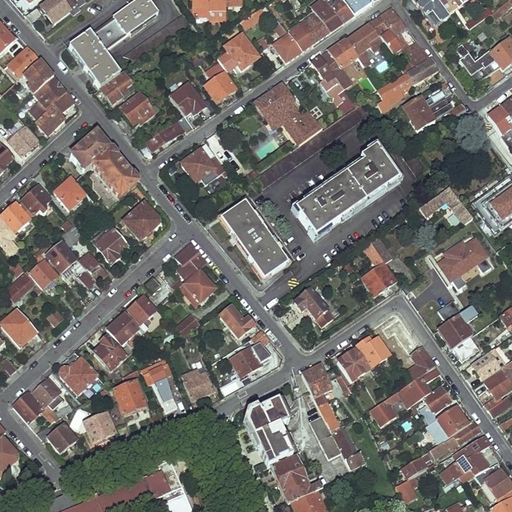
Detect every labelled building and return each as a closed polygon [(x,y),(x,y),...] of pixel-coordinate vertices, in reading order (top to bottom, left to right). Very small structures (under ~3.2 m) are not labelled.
[(55,0),(40,10),(53,27),(70,14),(59,0),(55,0)] [(74,6),(69,0),(59,0),(70,14),(76,9),(74,6)] [(69,51),(101,92),(121,77),(104,55),(156,15),(145,0),(141,0),(112,21),(113,24),(92,39),(88,35),(69,51)] [(77,11),(78,9),(85,5),(82,0),(74,6),(76,9),(77,11)] [(208,25),(224,25),(225,9),(241,8),(241,0),(190,0),(191,17),(196,17),(196,21),(208,21),(208,25)] [(301,55),(313,46),(300,27),(291,32),(273,9),(281,3),(279,0),(276,0),(264,8),(301,55)] [(342,26),(353,18),(342,4),(338,0),(330,0),(334,4),(329,8),(342,26)] [(353,18),(360,12),(350,0),(348,0),(342,4),(353,18)] [(413,0),(434,29),(449,19),(439,5),(435,0),(413,0)] [(494,14),(492,16),(496,21),(511,7),(511,4),(509,2),(494,14)] [(329,35),(342,26),(329,8),(320,14),(315,8),(311,11),(314,16),(329,35)] [(73,18),(80,13),(78,9),(77,11),(76,9),(70,14),(73,18)] [(25,19),(30,25),(40,16),(36,10),(25,19)] [(412,70),(427,60),(418,46),(410,52),(398,34),(404,29),(390,10),(378,19),(400,51),(412,70)] [(474,20),(477,25),(492,14),(489,10),(474,20)] [(241,24),(246,31),(264,18),(259,11),(241,24)] [(300,27),(313,46),(329,35),(314,16),(300,27)] [(125,58),(141,63),(188,29),(180,18),(125,58)] [(384,47),(393,57),(400,51),(378,19),(369,25),(384,47)] [(356,60),(364,71),(370,66),(362,56),(370,50),(373,55),(384,47),(369,25),(345,42),(356,60)] [(301,55),(281,30),(278,27),(273,31),(282,41),(273,49),(286,65),(301,55)] [(0,56),(13,44),(0,29),(0,56)] [(406,30),(401,33),(407,46),(413,43),(406,30)] [(255,44),(261,54),(269,49),(262,39),(255,44)] [(256,60),(244,43),(243,44),(240,40),(225,51),(228,55),(217,63),(219,65),(225,73),(235,66),(240,72),(256,60)] [(327,55),(341,71),(356,60),(345,42),(327,55)] [(511,47),(508,43),(490,58),(500,71),(502,73),(511,65),(511,47)] [(7,69),(20,82),(24,78),(39,64),(27,50),(7,69)] [(319,61),(343,93),(352,87),(341,71),(327,55),(319,61)] [(469,57),(459,64),(476,87),(500,71),(490,58),(488,56),(475,65),(469,57)] [(319,61),(310,67),(325,86),(327,88),(324,91),(339,111),(344,107),(343,106),(339,100),(345,95),(343,93),(319,61)] [(379,94),(384,102),(400,92),(410,86),(412,88),(437,73),(429,62),(383,91),(383,92),(379,94)] [(32,86),(38,93),(53,80),(46,72),(39,64),(24,78),(27,82),(24,85),(28,90),(32,86)] [(225,73),(219,65),(207,74),(214,83),(205,89),(218,106),(235,93),(223,76),(225,74),(225,73)] [(0,99),(15,85),(2,73),(0,69),(0,99)] [(2,73),(15,85),(20,82),(7,69),(2,73)] [(123,76),(130,85),(135,81),(128,72),(123,76)] [(93,97),(99,105),(106,101),(113,109),(122,104),(121,102),(129,97),(126,93),(132,88),(130,85),(123,76),(121,77),(101,92),(93,97)] [(38,121),(66,95),(59,87),(53,80),(38,93),(34,97),(38,102),(28,112),(38,121)] [(169,102),(182,121),(193,112),(197,117),(205,110),(188,87),(169,102)] [(254,107),(265,124),(276,117),(282,126),(291,139),(294,138),(300,147),(301,146),(322,132),(314,121),(301,131),(296,124),(300,121),(290,107),(293,105),(281,88),(254,107)] [(400,92),(384,102),(379,105),(384,113),(393,107),(392,105),(403,98),(400,92)] [(73,104),(66,95),(38,121),(35,123),(47,137),(63,122),(58,117),(73,104)] [(345,95),(339,100),(343,106),(350,101),(345,95)] [(120,112),(133,129),(140,123),(143,126),(152,118),(137,99),(120,112)] [(401,110),(408,122),(426,111),(418,100),(401,110)] [(426,111),(408,122),(416,134),(451,111),(443,100),(426,111)] [(511,125),(511,100),(500,109),(511,125)] [(252,180),(260,190),(371,112),(363,103),(359,106),(356,108),(322,132),(301,146),(300,147),(299,148),(298,148),(252,180)] [(448,114),(452,120),(465,112),(460,106),(448,114)] [(487,118),(500,137),(511,128),(511,125),(500,109),(497,107),(490,112),(492,114),(487,118)] [(276,117),(265,124),(272,133),(282,126),(276,117)] [(192,132),(182,121),(145,147),(152,156),(184,134),(186,136),(192,132)] [(8,145),(21,160),(38,145),(24,129),(8,145)] [(0,132),(0,137),(5,142),(10,137),(3,130),(0,132)] [(70,159),(83,175),(90,169),(110,151),(103,143),(96,135),(70,159)] [(294,138),(291,139),(298,148),(299,148),(300,147),(294,138)] [(0,175),(5,171),(4,169),(12,162),(0,148),(0,175)] [(182,168),(194,185),(200,181),(205,187),(221,175),(224,179),(227,178),(205,148),(199,152),(201,154),(182,168)] [(90,169),(118,202),(138,185),(123,168),(110,151),(90,169)] [(404,161),(417,180),(428,172),(415,153),(404,161)] [(295,215),(314,242),(397,182),(378,156),(295,215)] [(253,172),(246,177),(249,181),(256,176),(253,172)] [(511,181),(511,184),(484,204),(498,225),(511,215),(511,177),(510,179),(511,181)] [(54,195),(68,212),(85,197),(71,181),(54,195)] [(464,227),(472,221),(459,205),(449,191),(439,197),(420,210),(426,219),(446,203),(464,227)] [(21,203),(33,218),(48,205),(36,192),(21,203)] [(101,217),(106,213),(98,203),(94,208),(101,217)] [(220,221),(262,283),(286,266),(244,204),(220,221)] [(0,218),(0,220),(15,239),(19,236),(17,233),(28,223),(15,206),(0,218)] [(123,225),(139,245),(158,227),(158,224),(157,222),(143,206),(123,225)] [(74,230),(76,228),(79,225),(72,215),(66,220),(70,224),(73,228),(74,230)] [(59,233),(63,236),(65,234),(73,228),(70,224),(59,233)] [(65,234),(75,245),(83,238),(76,228),(74,230),(73,228),(65,234)] [(95,248),(111,268),(120,260),(118,258),(129,249),(113,231),(95,248)] [(463,243),(434,259),(453,293),(465,286),(460,277),(478,267),(482,273),(492,267),(475,237),(464,243),(463,243)] [(370,245),(374,251),(382,246),(378,240),(370,245)] [(32,259),(34,261),(36,260),(40,256),(52,246),(49,244),(32,259)] [(46,259),(60,276),(76,263),(61,245),(46,259)] [(368,257),(377,270),(384,265),(374,251),(370,245),(345,262),(351,268),(368,257)] [(392,261),(382,246),(374,251),(384,265),(385,266),(392,261)] [(178,272),(186,281),(206,266),(198,257),(190,247),(176,259),(183,268),(178,272)] [(87,270),(98,285),(106,277),(89,255),(79,264),(86,272),(87,270)] [(29,276),(43,291),(57,278),(43,263),(45,261),(40,256),(36,260),(40,265),(29,276)] [(360,282),(372,299),(396,283),(385,266),(384,265),(377,270),(360,282)] [(80,278),(91,291),(97,286),(86,272),(80,278)] [(0,284),(0,294),(16,279),(12,274),(0,284)] [(183,288),(198,306),(214,291),(198,275),(183,288)] [(4,293),(15,305),(34,288),(22,277),(4,293)] [(145,288),(151,296),(160,288),(152,280),(145,288)] [(171,289),(175,294),(184,286),(179,281),(171,289)] [(194,309),(198,306),(183,288),(179,291),(194,309)] [(303,312),(313,324),(314,323),(321,332),(332,322),(325,314),(326,313),(309,293),(293,306),(300,315),(303,312)] [(138,329),(144,336),(148,332),(143,325),(154,313),(143,301),(128,314),(139,328),(138,329)] [(453,302),(437,312),(443,322),(459,313),(453,302)] [(476,316),(471,308),(438,330),(453,352),(454,352),(470,340),(461,326),(476,316)] [(276,320),(283,328),(296,320),(289,310),(276,320)] [(511,324),(511,310),(499,319),(506,329),(511,324)] [(219,320),(237,342),(253,330),(246,321),(242,324),(230,311),(219,320)] [(0,326),(20,350),(27,343),(25,340),(34,332),(16,312),(0,326)] [(46,320),(53,327),(62,320),(55,313),(46,320)] [(107,333),(121,349),(137,333),(124,318),(107,333)] [(174,332),(182,342),(193,332),(198,327),(190,318),(174,332)] [(251,342),(256,348),(266,340),(260,333),(251,342)] [(406,376),(412,385),(435,370),(412,336),(402,344),(417,368),(406,376)] [(94,357),(110,375),(126,360),(108,339),(100,346),(102,349),(94,357)] [(356,349),(370,370),(388,357),(377,340),(371,344),(369,341),(356,349)] [(470,340),(454,352),(462,364),(479,351),(471,340),(470,340)] [(230,363),(239,380),(261,367),(259,361),(263,359),(256,348),(230,363)] [(336,364),(350,385),(368,371),(354,350),(336,364)] [(504,368),(492,352),(471,367),(483,382),(499,372),(504,368)] [(0,367),(9,378),(15,373),(4,360),(0,363),(0,367)] [(60,378),(77,396),(97,379),(82,362),(75,367),(73,365),(67,370),(63,371),(61,372),(60,375),(59,377),(60,378)] [(483,406),(488,412),(499,405),(497,401),(511,389),(505,377),(511,372),(511,363),(504,368),(499,372),(500,373),(484,384),(493,399),(483,406)] [(169,378),(162,364),(139,374),(146,390),(151,388),(163,415),(175,410),(162,381),(169,378)] [(317,409),(324,406),(320,398),(332,392),(319,367),(302,376),(317,409)] [(331,369),(345,396),(349,394),(346,389),(335,367),(331,369)] [(0,383),(2,385),(8,379),(0,369),(0,383)] [(213,394),(203,370),(182,378),(183,383),(191,403),(213,394)] [(368,413),(378,428),(414,404),(421,399),(427,396),(422,389),(424,387),(440,377),(435,370),(412,385),(389,400),(390,401),(368,413)] [(371,373),(376,382),(382,378),(376,370),(371,373)] [(121,382),(124,387),(131,384),(139,380),(136,373),(121,382)] [(60,395),(48,382),(33,396),(44,409),(47,407),(51,412),(60,403),(56,399),(60,395)] [(109,396),(119,420),(144,410),(134,386),(132,387),(125,390),(109,396)] [(424,403),(432,416),(439,411),(451,403),(441,389),(422,401),(415,406),(416,407),(424,403)] [(41,414),(50,426),(54,423),(43,411),(42,412),(27,395),(13,409),(27,426),(41,414)] [(492,418),(510,406),(505,398),(503,400),(504,402),(499,405),(488,412),(492,418)] [(441,414),(443,417),(455,409),(461,405),(457,399),(451,403),(439,411),(441,414)] [(246,425),(267,469),(277,465),(276,463),(286,458),(287,460),(300,454),(290,433),(283,436),(279,428),(286,425),(288,424),(277,402),(249,416),(246,425)] [(321,418),(325,425),(330,423),(334,421),(326,405),(324,406),(317,409),(321,418)] [(43,411),(54,423),(58,421),(54,415),(51,412),(47,407),(44,409),(43,411)] [(58,421),(71,412),(67,407),(54,415),(58,421)] [(436,422),(448,441),(468,428),(455,409),(443,417),(436,422)] [(430,421),(432,424),(436,422),(443,417),(441,414),(430,421)] [(84,426),(92,446),(115,436),(106,415),(84,426)] [(309,424),(328,462),(340,456),(331,438),(325,425),(321,418),(309,424)] [(511,428),(511,419),(498,427),(502,434),(511,428)] [(325,425),(331,438),(340,435),(342,434),(339,429),(334,431),(330,423),(325,425)] [(283,436),(290,433),(286,425),(279,428),(283,436)] [(431,462),(431,463),(458,446),(458,448),(480,433),(475,425),(444,446),(443,445),(427,455),(431,462)] [(47,442),(59,456),(75,443),(63,428),(54,435),(47,428),(36,435),(44,445),(47,442)] [(340,456),(349,473),(363,465),(358,456),(353,459),(340,435),(331,438),(340,456)] [(0,474),(2,475),(4,474),(15,465),(17,462),(17,460),(16,457),(1,439),(0,440),(0,474)] [(485,440),(453,457),(457,463),(451,467),(450,475),(454,481),(471,471),(476,478),(488,471),(478,456),(490,447),(485,440)] [(431,462),(427,455),(418,460),(400,471),(407,483),(412,480),(426,472),(422,466),(427,463),(428,465),(431,462)] [(271,471),(287,508),(291,506),(321,493),(317,484),(314,485),(315,488),(309,490),(307,484),(314,480),(313,477),(305,480),(297,463),(299,461),(298,458),(271,471)] [(511,499),(511,489),(496,467),(488,471),(476,478),(474,479),(480,488),(485,484),(500,506),(511,500),(511,499)] [(145,480),(154,502),(169,495),(161,477),(160,474),(145,480)] [(130,511),(154,502),(145,480),(108,496),(103,485),(90,490),(88,487),(78,490),(80,494),(85,506),(71,511),(130,511)] [(417,489),(412,480),(407,483),(412,492),(417,489)] [(394,490),(404,507),(415,500),(412,492),(407,483),(394,490)] [(378,491),(382,501),(395,495),(391,485),(378,491)] [(27,511),(60,511),(79,504),(77,496),(74,492),(27,511)] [(321,511),(316,500),(323,497),(321,493),(291,506),(293,511),(321,511)] [(511,511),(511,501),(511,500),(500,506),(489,511),(511,511)]
